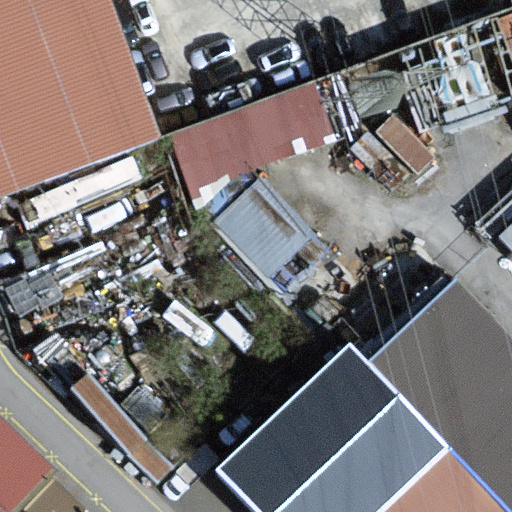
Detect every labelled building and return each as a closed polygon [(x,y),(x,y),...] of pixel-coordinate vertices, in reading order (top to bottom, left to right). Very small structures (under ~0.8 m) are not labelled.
[(111,0),(0,0),(0,206),(165,147),(111,0)] [(259,168),(212,217),(269,271),(316,222),(259,168)] [(511,216),(503,226),(511,235),(511,216)] [(377,367),(451,445),(511,509),(511,335),(463,285),(377,367)] [(351,340),(215,468),(255,511),(379,511),(451,445),(377,367),(351,340)] [(0,420),(0,511),(26,511),(60,477),(0,420)] [(511,511),(511,509),(451,445),(379,511),(511,511)] [(95,511),(67,484),(39,511),(95,511)]
